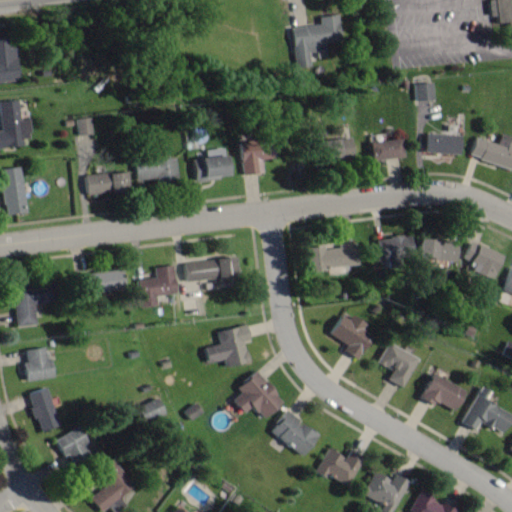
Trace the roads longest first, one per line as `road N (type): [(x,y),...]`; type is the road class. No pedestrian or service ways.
road 1 (residential): [(0,239),(446,192),(511,216)]
road 2 (residential): [(511,498),(377,422),(305,368),(283,318),(265,211)]
